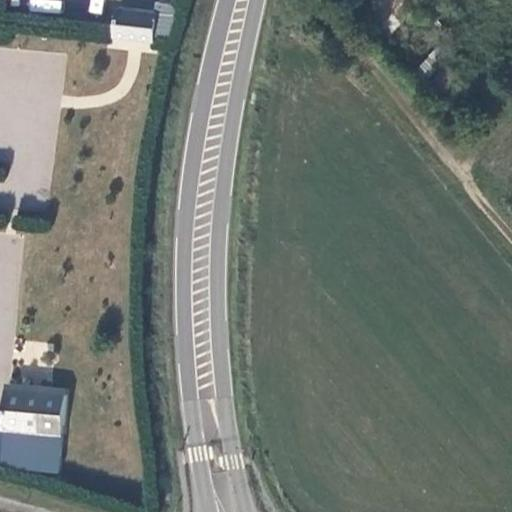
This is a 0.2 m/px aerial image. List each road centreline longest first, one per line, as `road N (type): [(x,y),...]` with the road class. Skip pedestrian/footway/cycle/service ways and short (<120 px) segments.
road 1 (tertiary): [(246,0),(216,118),(198,305),(208,459),(220,511)]
road 2 (track): [(511,230),(350,46)]
